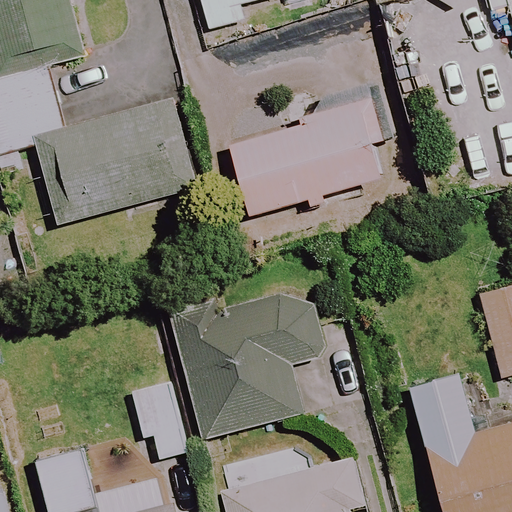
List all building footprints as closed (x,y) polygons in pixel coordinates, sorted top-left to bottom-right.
[(0,0),(0,62),(75,43),(63,0),(0,0)] [(194,0),(204,35),(245,24),(241,11),(280,0),(279,0),(194,0)] [(62,137),(45,75),(0,87),(0,154),(32,146),(55,230),(179,197),(157,112),(62,137)] [(380,144),(367,106),(227,153),(251,225),(381,182),(370,147),(380,144)] [(511,378),(511,289),(478,298),(498,382),(511,378)] [(303,365),(286,301),(171,331),(201,444),(303,417),(290,368),(303,365)] [(162,366),(142,371),(148,392),(124,399),(139,448),(151,445),(158,469),(190,459),(162,366)] [(511,511),(511,428),(472,440),(455,380),(407,394),(440,511),(511,511)] [(42,511),(196,511),(186,476),(102,500),(95,477),(90,478),(83,455),(31,471),(42,511)] [(358,511),(366,510),(353,461),(219,497),(222,511),(358,511)]
